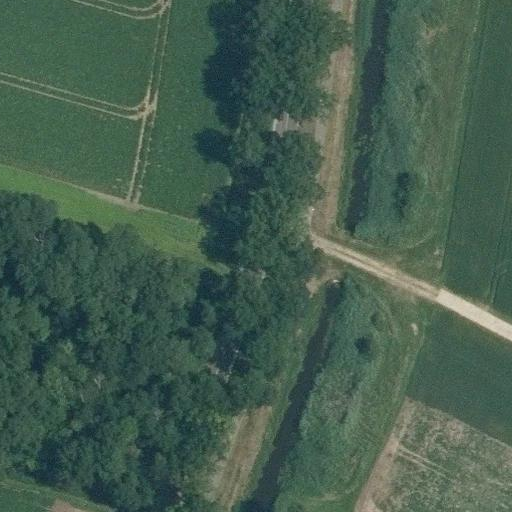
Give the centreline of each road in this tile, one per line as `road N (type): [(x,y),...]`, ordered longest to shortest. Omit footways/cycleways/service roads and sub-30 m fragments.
road 1 (secondary): [(163,511),(249,272),(304,0)]
road 2 (track): [(511,343),(260,215)]
